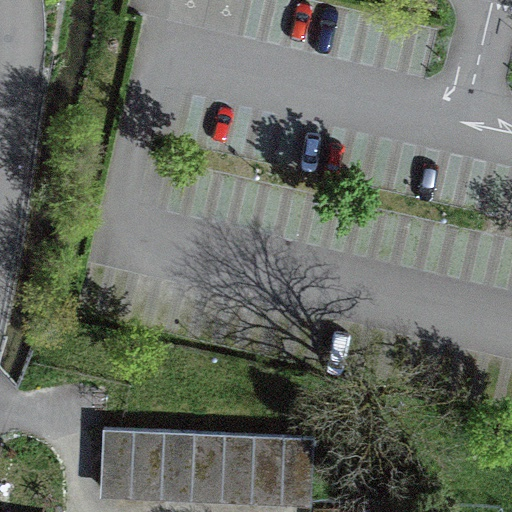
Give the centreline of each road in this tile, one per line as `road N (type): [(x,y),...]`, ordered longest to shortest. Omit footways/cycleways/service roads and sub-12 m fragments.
road 1 (unknown): [(490,12),(177,38),(160,54),(135,241),(172,262),(511,334)]
road 2 (residential): [(15,0),(0,167)]
